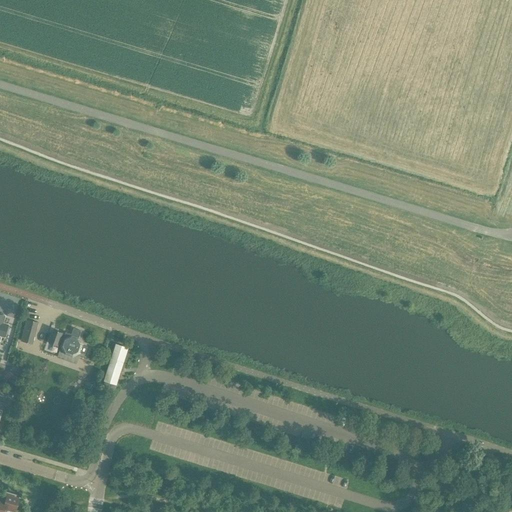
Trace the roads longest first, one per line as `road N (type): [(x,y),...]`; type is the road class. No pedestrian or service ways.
road 1 (unclassified): [(95,511),(113,433),(126,427),(384,507),(403,504),(424,481)]
road 2 (unclassified): [(139,379),(163,377),(386,447),(424,481)]
road 3 (residential): [(0,458),(84,481),(110,413),(139,379)]
road 4 (unknown): [(202,511),(139,496),(63,511)]
